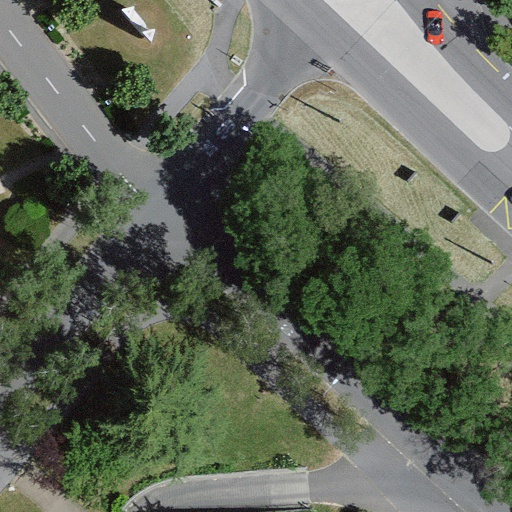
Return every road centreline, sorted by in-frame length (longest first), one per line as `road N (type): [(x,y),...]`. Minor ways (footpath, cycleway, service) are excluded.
road 1 (residential): [(327,31),(0,402)]
road 2 (tertiary): [(327,31),(439,138),(511,180)]
road 3 (tertiary): [(511,109),(427,0)]
